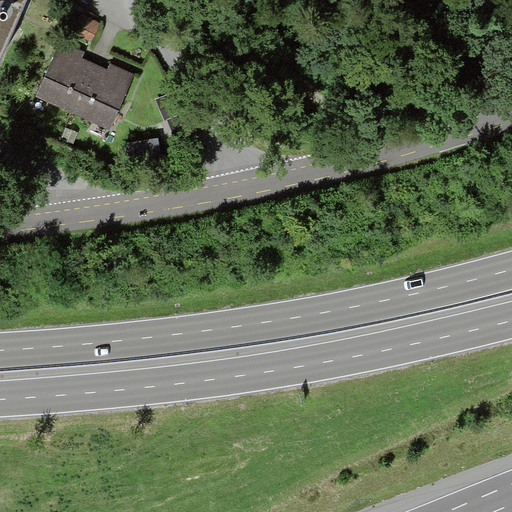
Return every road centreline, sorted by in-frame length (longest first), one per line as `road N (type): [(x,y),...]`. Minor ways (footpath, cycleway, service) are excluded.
road 1 (unclassified): [(511,113),(303,175),(0,225)]
road 2 (secondary): [(511,269),(264,322),(0,350)]
road 3 (secondary): [(0,399),(272,370),(511,320)]
